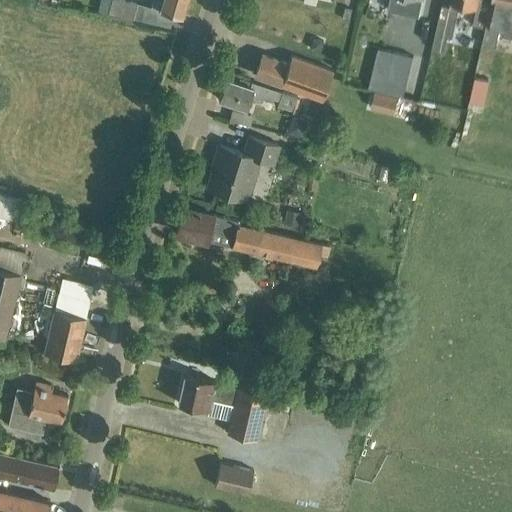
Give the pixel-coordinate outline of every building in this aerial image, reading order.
[(136,3),(125,0),(109,0),(107,13),(132,19),(136,3)] [(180,15),(184,0),(151,0),(150,6),(180,15)] [(389,0),(388,9),(420,16),(423,0),(389,0)] [(441,3),(430,49),(442,52),(446,35),(451,37),(458,8),(461,9),(462,3),(476,6),(472,24),(485,27),(490,0),(449,0),(450,0),(449,5),(441,3)] [(511,0),(490,0),(485,27),(482,44),(496,47),(500,27),(511,29),(511,0)] [(343,6),(341,17),(349,19),(352,8),(343,6)] [(312,36),(309,47),(320,50),(323,39),(312,36)] [(379,47),(369,87),(402,95),(412,55),(379,47)] [(262,54),(255,73),(280,82),(279,84),(321,99),(332,70),(290,55),(287,63),(262,54)] [(237,81),(224,76),(217,97),(246,106),(249,96),(260,99),(261,96),(272,99),(275,87),(239,76),(237,81)] [(489,79),(476,76),(470,100),(482,103),(483,103),(489,79)] [(296,94),(281,89),(277,104),(292,108),(296,94)] [(374,91),(370,107),(394,113),(398,97),(374,91)] [(470,100),(468,109),(480,112),(482,103),(470,100)] [(252,115),(231,107),(228,118),(248,125),(252,115)] [(214,162),(206,188),(246,199),(258,157),(271,161),(276,143),(247,135),(242,151),(217,144),(212,161),(214,162)] [(240,217),(214,211),(182,203),(176,229),(205,237),(214,239),(235,243),(241,245),(275,253),(317,263),(322,241),(239,221),(240,217)] [(286,209),(283,223),(297,226),(300,212),(286,209)] [(57,257),(83,257),(83,244),(57,244),(57,257)] [(0,245),(0,341),(4,343),(26,252),(0,245)] [(60,291),(45,351),(77,359),(91,298),(60,291)] [(255,438),(266,391),(239,384),(238,387),(215,381),(215,379),(185,372),(178,402),(208,409),(207,414),(230,419),(228,431),(255,438)] [(43,432),(46,416),(62,420),(68,394),(51,390),(52,385),(36,381),(34,390),(17,386),(8,424),(43,432)] [(364,403),(360,414),(368,416),(371,417),(375,407),(367,404),(364,403)] [(295,405),(288,439),(341,450),(348,417),(295,405)] [(0,474),(53,487),(57,465),(0,449),(0,474)] [(220,460),(219,465),(214,484),(247,493),(253,469),(220,460)] [(0,511),(47,511),(50,501),(0,488),(0,511)]
